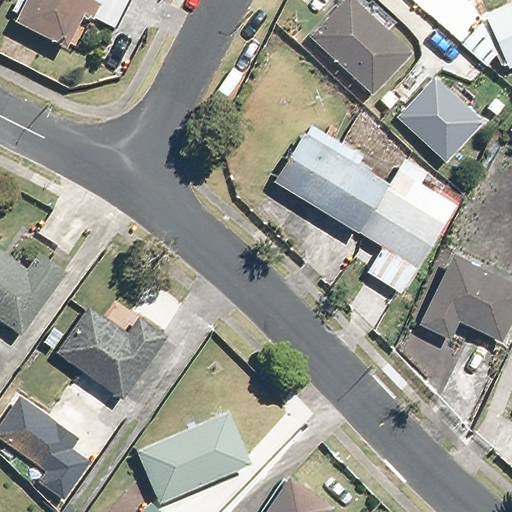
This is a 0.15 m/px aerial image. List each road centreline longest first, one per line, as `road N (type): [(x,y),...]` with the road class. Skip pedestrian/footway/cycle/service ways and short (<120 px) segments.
road 1 (residential): [(475,511),(135,177)]
road 2 (residential): [(135,177),(224,0)]
road 3 (residential): [(135,177),(0,114)]
